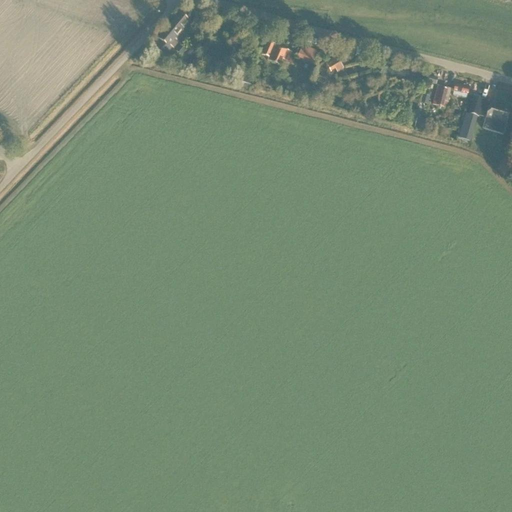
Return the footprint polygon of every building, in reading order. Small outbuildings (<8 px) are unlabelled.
[(173,50),(178,43),(177,42),(191,26),(180,17),(169,28),(165,32),(158,40),(162,43),(156,50),(164,57),(172,48),(173,50)] [(274,46),(267,43),(262,56),(269,59),(267,62),(280,67),(283,61),(288,63),(292,53),(274,46)] [(299,56),(314,61),(317,52),(302,46),(299,56)] [(336,58),(325,64),(331,73),(341,67),(336,58)] [(420,84),(421,74),(385,68),(384,78),(420,84)] [(253,76),(245,73),(241,84),(250,86),(253,76)] [(426,84),(436,86),(438,79),(428,77),(426,84)] [(453,97),(467,100),(470,87),(455,84),(453,97)] [(445,103),(448,103),(451,90),(437,87),(432,105),(443,109),(445,103)] [(427,106),(429,97),(423,96),(421,104),(427,106)] [(486,120),(506,126),(510,112),(503,110),(504,107),(491,103),(489,110),(481,108),(483,102),(473,100),(472,104),(468,115),(479,118),(480,112),(487,114),(486,120)] [(414,129),(426,132),(428,122),(417,119),(414,129)] [(463,123),(459,139),(469,142),(473,126),(463,123)]
